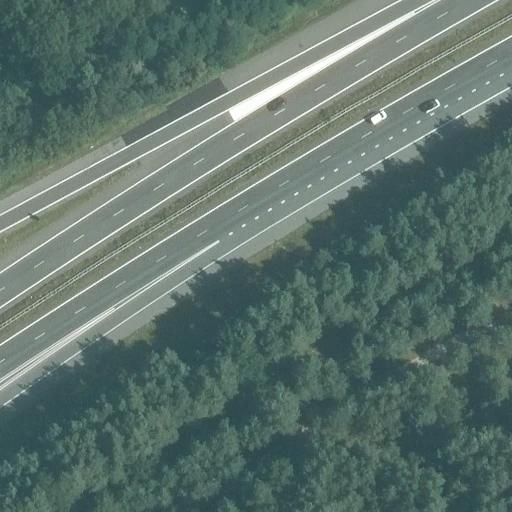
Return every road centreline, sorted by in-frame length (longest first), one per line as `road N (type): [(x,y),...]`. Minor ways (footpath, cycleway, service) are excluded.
road 1 (motorway): [(444,0),(0,289)]
road 2 (motorway): [(436,0),(0,219)]
road 3 (track): [(210,511),(279,446),(511,316)]
road 4 (motorway): [(214,240),(511,64)]
road 5 (motorway): [(0,400),(214,240)]
road 6 (motorway): [(0,365),(214,240)]
